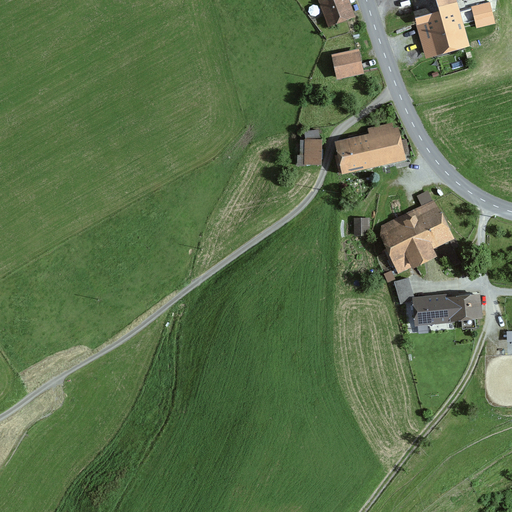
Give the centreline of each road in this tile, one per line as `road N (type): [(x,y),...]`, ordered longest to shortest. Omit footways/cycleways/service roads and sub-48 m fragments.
road 1 (unclassified): [(394,88),(332,131),(306,198),(253,243),(0,412)]
road 2 (tertiary): [(511,207),(453,178),(423,146),(394,88)]
